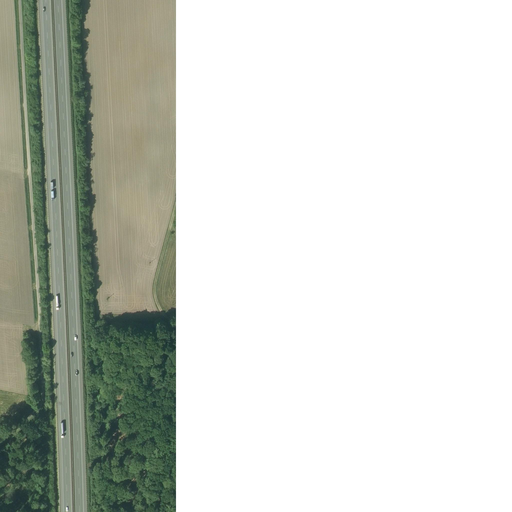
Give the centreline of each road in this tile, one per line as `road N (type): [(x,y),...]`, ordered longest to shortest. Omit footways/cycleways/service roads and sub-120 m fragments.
road 1 (motorway): [(44,0),(67,511)]
road 2 (motorway): [(81,511),(60,0)]
road 3 (unclassified): [(0,451),(41,399),(19,0)]
